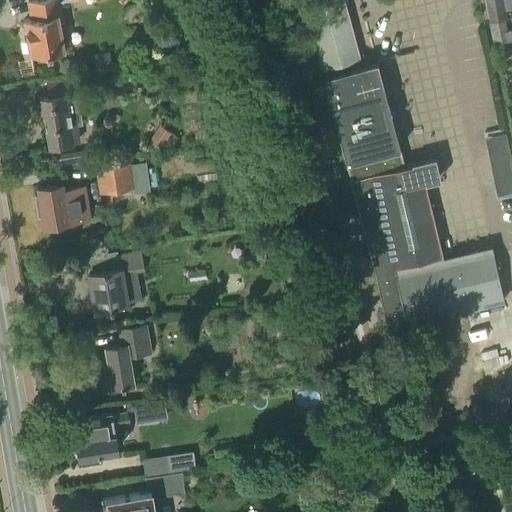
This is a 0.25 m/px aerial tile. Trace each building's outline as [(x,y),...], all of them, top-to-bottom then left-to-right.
[(31,19),(23,21),(29,56),(63,51),(57,17),(62,16),(59,0),(34,0),(28,1),(31,19)] [(344,0),(305,11),(321,69),(360,58),(344,0)] [(501,0),(485,0),(490,22),(505,18),(501,0)] [(505,18),(490,22),(495,45),(510,42),(505,18)] [(379,60),(325,73),(349,178),(369,173),(404,165),(379,60)] [(49,95),(41,96),(49,145),(78,139),(75,122),(71,122),(66,93),(70,92),(68,79),(47,83),(49,95)] [(161,126),(150,142),(163,151),(173,135),(161,126)] [(495,192),(511,188),(511,168),(505,127),(484,130),(495,192)] [(404,165),(369,173),(392,269),(443,257),(425,182),(439,178),(434,158),(412,163),(404,165)] [(127,161),(96,166),(100,189),(131,184),(127,161)] [(60,179),(32,184),(39,225),(89,217),(83,182),(61,185),(60,179)] [(443,257),(392,269),(375,273),(388,329),(503,301),(491,246),(443,257)] [(88,270),(84,270),(91,311),(127,306),(126,300),(141,298),(137,271),(144,270),(140,250),(117,254),(116,250),(86,255),(88,270)] [(122,344),(105,347),(109,372),(105,372),(107,386),(111,385),(111,387),(120,385),(120,387),(124,386),(124,384),(133,383),(128,355),(150,352),(146,324),(119,328),(122,344)] [(76,440),(71,444),(72,451),(78,453),(78,456),(79,455),(81,464),(98,462),(96,453),(103,452),(104,457),(116,455),(115,450),(117,449),(113,426),(128,424),(126,411),(111,414),(111,413),(72,419),(76,440)] [(466,433),(437,438),(442,471),(472,466),(466,433)] [(511,434),(500,436),(502,456),(511,454),(511,434)] [(192,451),(141,459),(144,475),(194,467),(192,451)] [(147,492),(101,500),(103,511),(153,511),(151,497),(183,492),(180,473),(144,477),(147,492)]
